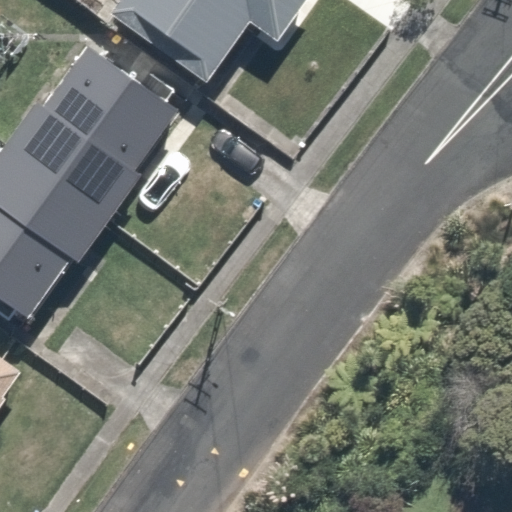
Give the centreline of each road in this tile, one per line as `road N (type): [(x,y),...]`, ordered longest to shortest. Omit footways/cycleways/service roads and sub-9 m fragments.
road 1 (residential): [(187,511),(428,180)]
road 2 (residential): [(428,180),(511,77)]
